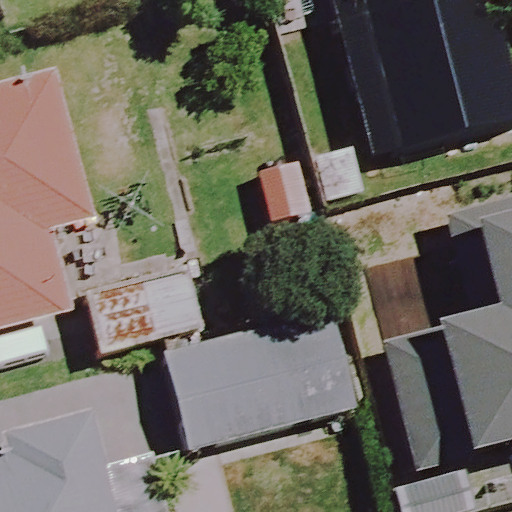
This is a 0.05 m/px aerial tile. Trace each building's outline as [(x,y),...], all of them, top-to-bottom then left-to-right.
[(494,9),(491,0),(316,0),(363,175),(509,136),(476,14),(494,9)] [(79,233),(44,94),(0,105),(0,345),(58,331),(36,244),(79,233)] [(511,226),(437,242),(458,339),(425,346),(452,474),(511,461),(511,226)] [(199,340),(176,269),(69,304),(92,376),(199,340)] [(310,348),(159,391),(181,469),(332,427),(310,348)] [(98,511),(82,449),(0,470),(0,511),(98,511)]
